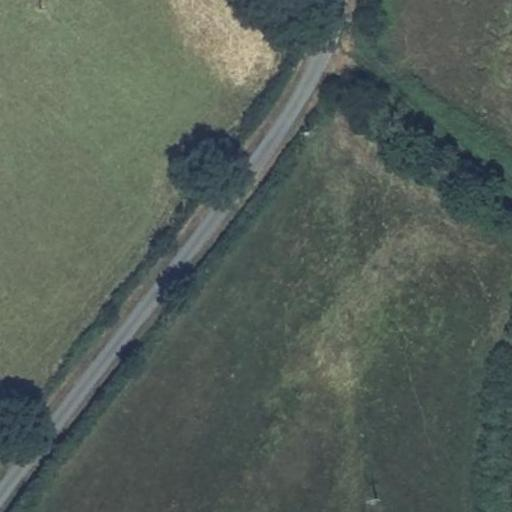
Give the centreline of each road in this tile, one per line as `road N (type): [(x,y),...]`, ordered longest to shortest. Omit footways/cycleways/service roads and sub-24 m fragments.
road 1 (unclassified): [(338,0),(285,129),(0,486)]
road 2 (track): [(332,22),(480,163),(511,180)]
